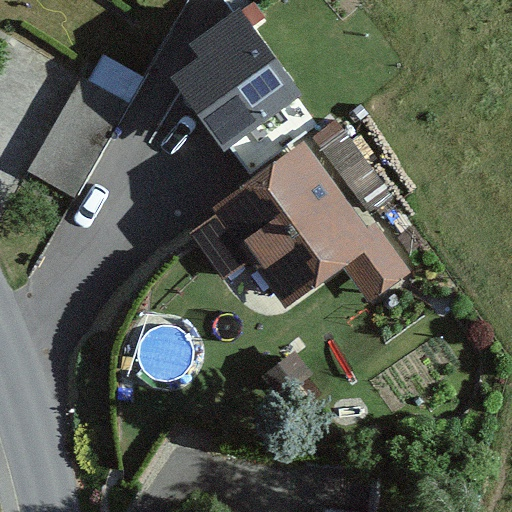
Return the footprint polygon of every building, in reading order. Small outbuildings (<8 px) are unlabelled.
[(300,94),(238,9),(189,45),(199,58),(172,78),(225,149),(300,94)] [(133,105),(86,80),(35,176),(82,201),(133,105)] [(400,200),(340,120),(323,133),(382,213),(400,200)] [(257,265),(295,315),(350,272),(375,303),(413,273),(380,230),(366,240),(299,155),(192,238),(229,286),(257,265)] [(288,359),(270,374),(289,398),(308,382),(288,359)]
